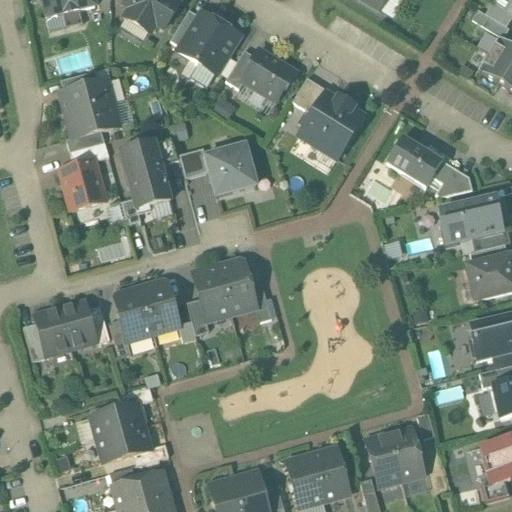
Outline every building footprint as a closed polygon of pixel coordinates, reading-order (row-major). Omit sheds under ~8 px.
[(40,0),(46,22),(62,18),(78,14),(94,10),(91,0),(40,0)] [(171,0),(127,0),(123,7),(129,11),(123,21),(149,37),(155,27),(163,32),(178,8),(170,3),(171,0)] [(354,0),(378,14),(386,0),(354,0)] [(504,13),(492,6),(485,18),(505,31),(511,21),(508,19),(509,17),(504,13)] [(78,14),(62,18),(65,31),(81,28),(78,14)] [(188,14),(170,45),(180,51),(199,21),(188,14)] [(508,33),(505,31),(485,18),(478,14),(471,24),(498,41),(502,43),(508,33)] [(238,40),(201,17),(199,20),(178,54),(195,65),(194,67),(197,68),(198,67),(215,77),(238,40)] [(511,49),(502,43),(498,41),(488,58),(511,72),(511,49)] [(244,54),(225,85),(238,93),(243,85),(242,84),(250,71),(248,70),(254,61),(244,54)] [(271,63),(258,54),(254,61),(248,70),(250,71),(242,84),(243,85),(275,105),(284,91),(286,93),(295,77),(281,69),(282,68),(272,61),(271,63)] [(511,72),(488,58),(477,75),(511,96),(511,72)] [(95,75),(60,85),(63,96),(98,87),(95,75)] [(326,95),(306,82),(292,106),(311,118),(325,96),(326,95)] [(63,96),(59,97),(66,120),(112,108),(106,85),(98,87),(63,96)] [(353,111),(337,101),(336,103),(325,96),(311,118),(298,140),(336,164),(363,120),(352,113),(353,111)] [(112,108),(66,120),(71,142),(72,144),(101,136),(118,131),(112,108)] [(101,136),(72,144),(71,142),(65,144),(69,157),(104,147),(101,136)] [(173,141),(154,146),(161,169),(179,164),(178,160),(173,141)] [(441,166),(402,141),(385,168),(425,193),(431,182),(441,166)] [(154,146),(119,156),(132,203),(135,214),(136,213),(170,204),(161,169),(154,146)] [(104,147),(69,157),(73,170),(93,165),(94,166),(108,162),(104,147)] [(204,160),(208,177),(215,201),(255,190),(244,149),(204,160)] [(202,153),(178,160),(179,164),(185,183),(208,177),(204,160),(202,153)] [(73,170),(59,174),(70,215),(105,205),(94,166),(93,165),(73,170)] [(452,172),(441,166),(431,182),(441,188),(442,189),(452,172)] [(468,182),(452,172),(442,189),(441,188),(435,199),(440,202),(471,195),(468,182)] [(495,201),(438,215),(442,229),(440,229),(445,250),(472,244),(501,237),(501,236),(498,226),(496,219),(499,218),(495,201)] [(132,203),(121,206),(127,229),(140,226),(136,213),(135,214),(132,203)] [(501,237),(472,244),(474,255),(510,247),(507,235),(501,236),(501,237)] [(504,249),(469,257),(472,269),(507,260),(504,249)] [(472,269),(466,270),(470,288),(474,288),(478,304),(511,295),(511,274),(508,260),(507,260),(472,269)] [(243,266),(238,264),(230,266),(229,269),(217,272),(230,318),(255,311),(250,292),(243,266)] [(230,318),(217,272),(203,276),(203,278),(193,281),(199,304),(205,325),(230,318)] [(161,285),(154,287),(152,290),(140,293),(152,337),(177,330),(166,288),(161,285)] [(271,323),(261,289),(250,292),(255,311),(259,326),(271,323)] [(140,293),(125,297),(123,295),(116,297),(114,302),(120,324),(125,345),(126,345),(152,337),(140,293)] [(199,304),(186,308),(195,340),(208,336),(205,325),(199,304)] [(84,306),(59,313),(70,353),(94,347),(95,346),(86,314),(84,306)] [(99,310),(86,314),(95,346),(94,347),(94,349),(109,345),(99,310)] [(59,313),(34,320),(36,327),(45,360),(70,353),(59,313)] [(511,320),(470,331),(473,343),(511,333),(511,320)] [(125,345),(120,324),(108,328),(118,362),(130,359),(126,345),(125,345)] [(36,327),(22,331),(32,366),(45,362),(45,360),(36,327)] [(511,333),(473,343),(471,344),(476,366),(511,357),(511,333)] [(511,357),(492,362),(495,374),(511,369),(511,357)] [(511,385),(492,390),(500,422),(511,419),(511,385)] [(149,392),(116,401),(119,413),(137,408),(137,409),(152,405),(149,392)] [(119,413),(90,421),(97,444),(143,431),(137,409),(137,408),(119,413)] [(427,417),(416,420),(422,443),(434,440),(427,417)] [(143,431),(97,444),(103,467),(132,459),(149,454),(149,453),(143,431)] [(411,432),(388,438),(400,485),(423,478),(411,432)] [(388,438),(364,445),(377,491),(400,485),(388,438)] [(511,443),(480,451),(489,488),(489,489),(511,483),(511,443)] [(164,449),(149,453),(149,454),(132,459),(135,470),(168,462),(164,449)] [(336,455),(331,452),(323,454),(322,456),(310,460),(323,506),(348,499),(336,455)] [(310,460),(299,463),(296,461),(289,464),(286,468),(297,511),(300,511),(323,506),(310,460)] [(131,472),(108,478),(111,489),(134,483),(131,472)] [(134,483),(111,489),(117,511),(119,511),(168,499),(161,476),(134,483)] [(266,511),(257,476),(234,483),(241,511),(266,511)] [(241,511),(234,483),(222,486),(220,485),(212,487),(209,491),(214,511),(241,511)] [(378,511),(370,483),(359,486),(366,511),(378,511)] [(489,488),(481,490),(485,507),(508,500),(505,486),(489,489),(489,488)] [(171,511),(168,499),(119,511),(171,511)] [(283,511),(280,499),(269,502),(271,511),(283,511)]
